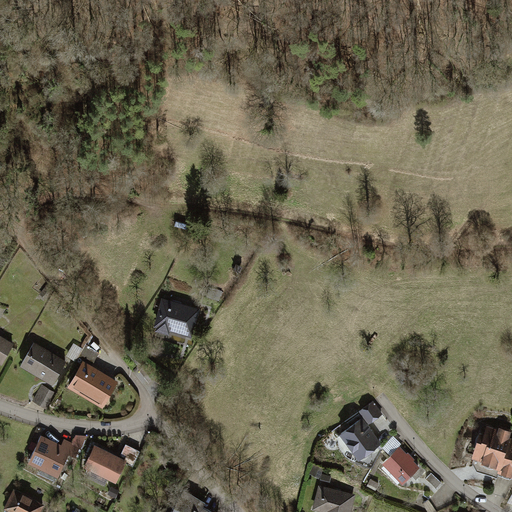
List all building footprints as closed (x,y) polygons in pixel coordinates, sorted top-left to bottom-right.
[(201,307),(165,297),(157,324),(194,334),(201,307)] [(0,334),(0,364),(2,365),(15,342),(0,334)] [(65,362),(35,344),(22,365),(53,383),(65,362)] [(100,353),(87,347),(81,358),(94,365),(100,353)] [(120,382),(85,363),(72,387),(106,406),(120,382)] [(376,403),(361,413),(369,424),(384,414),(376,403)] [(362,416),(338,434),(355,458),(380,441),(369,424),(362,416)] [(509,434),(488,427),(484,442),(477,440),(471,458),(477,459),(475,464),(511,475),(511,440),(508,439),(509,434)] [(393,436),(383,446),(390,453),(400,443),(393,436)] [(62,446),(43,438),(32,464),(57,475),(67,453),(73,456),(77,446),(65,440),(62,446)] [(120,481),(129,459),(136,462),(141,449),(128,444),(123,455),(96,444),(87,467),(120,481)] [(399,448),(384,463),(402,481),(418,466),(399,448)] [(432,472),(427,478),(438,490),(444,484),(432,472)] [(351,511),(356,495),(319,486),(314,508),(325,511),(324,511),(351,511)] [(207,501),(185,489),(172,511),(211,511),(212,511),(204,507),(207,501)] [(40,511),(44,504),(17,490),(7,509),(13,511),(40,511)]
